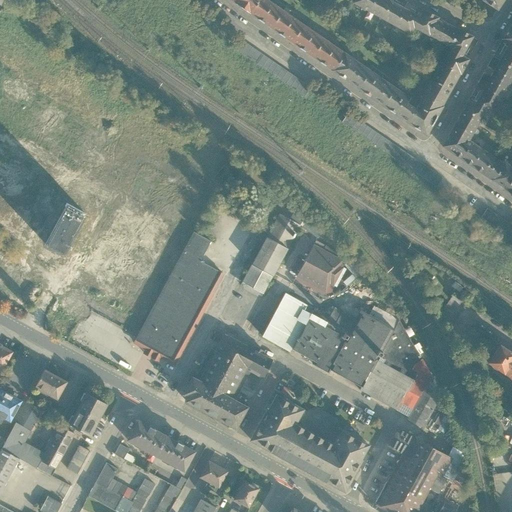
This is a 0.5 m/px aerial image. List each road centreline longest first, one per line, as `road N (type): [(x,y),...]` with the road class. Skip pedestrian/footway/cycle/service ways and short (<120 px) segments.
road 1 (residential): [(207,0),(427,152)]
road 2 (residential): [(281,357),(393,418),(346,507)]
road 3 (residential): [(0,318),(133,391)]
road 4 (residential): [(133,391),(67,511)]
road 5 (residential): [(427,152),(494,33)]
